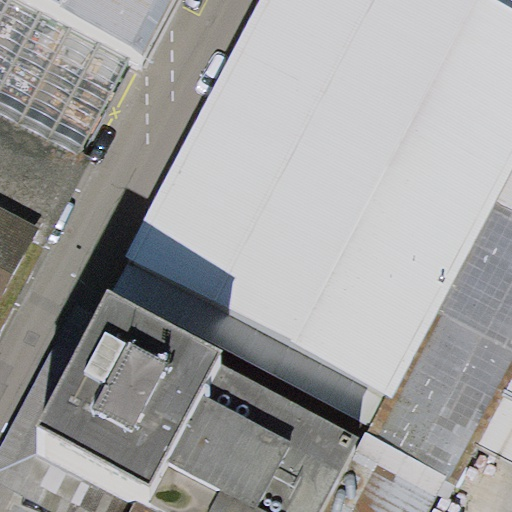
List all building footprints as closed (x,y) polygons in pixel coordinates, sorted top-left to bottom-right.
[(131,63),(9,0),(0,0),(0,304),(41,227),(79,157),(80,158),(131,63)] [(9,0),(131,63),(142,69),(178,0),(9,0)] [(511,0),(269,0),(164,199),(130,263),(389,400),(511,166),(511,0)] [(37,460),(136,511),(326,511),(355,458),(108,327),(50,435),(37,460)] [(511,376),(476,445),(511,463),(511,376)]
